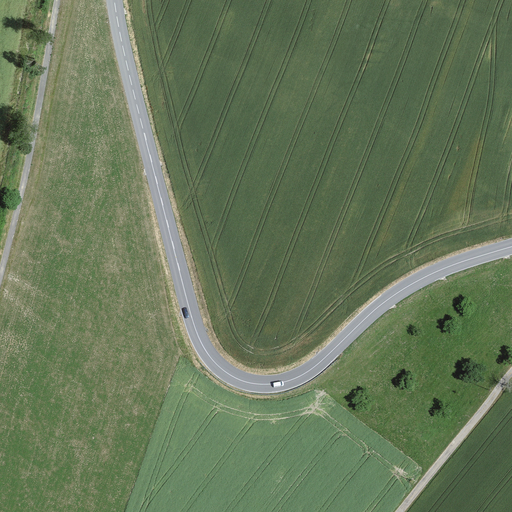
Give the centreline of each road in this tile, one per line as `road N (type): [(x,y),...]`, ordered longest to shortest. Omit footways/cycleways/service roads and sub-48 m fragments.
road 1 (secondary): [(114,0),(194,327),(205,351),(236,378),(295,378),(388,298),(436,271),(511,246)]
road 2 (unclassified): [(0,257),(63,0)]
road 3 (unclassified): [(400,511),(511,373)]
